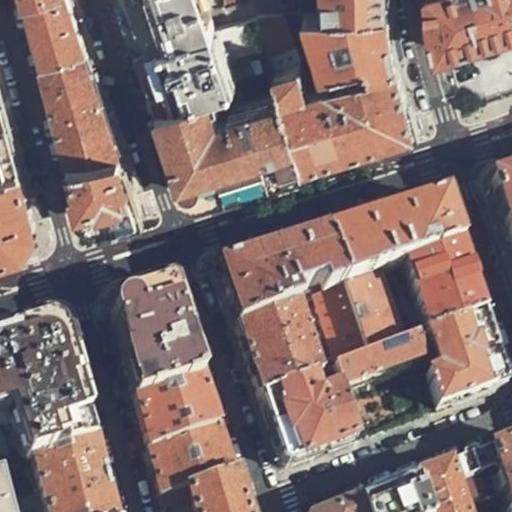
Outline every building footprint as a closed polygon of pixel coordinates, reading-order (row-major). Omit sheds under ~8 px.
[(42,58),(89,45),(73,0),(26,0),(34,27),(42,58)] [(121,0),(125,13),(136,45),(213,25),(204,0),(121,0)] [(222,0),(223,6),(253,1),(257,14),(258,13),(282,12),(299,11),(298,0),(222,0)] [(315,0),(298,0),(299,11),(303,11),(316,10),(315,0)] [(324,0),(325,10),(386,7),(386,0),(324,0)] [(511,0),(437,0),(438,5),(440,30),(446,55),(511,34),(511,0)] [(370,64),(396,55),(390,29),(386,7),(325,10),(316,10),(303,11),(323,69),(367,56),(370,64)] [(292,41),(282,12),(258,13),(270,48),(292,41)] [(148,78),(156,102),(276,70),(275,67),(270,48),(258,13),(257,14),(213,25),(136,45),(148,78)] [(69,157),(124,150),(105,95),(89,45),(42,58),(56,110),(69,157)] [(276,70),(303,159),(359,141),(415,124),(396,55),(370,64),(307,84),(299,60),(275,67),(276,70)] [(279,167),(303,159),(276,70),(156,102),(181,178),(203,191),(230,182),(279,167)] [(0,170),(19,167),(0,96),(0,170)] [(131,171),(124,150),(69,157),(83,209),(93,216),(104,223),(144,210),(131,171)] [(36,224),(19,167),(0,170),(0,254),(23,247),(36,224)] [(511,177),(488,185),(511,256),(511,177)] [(381,218),(321,238),(338,291),(375,276),(401,268),(455,247),(439,200),(381,218)] [(338,291),(321,238),(254,259),(213,272),(232,330),(292,308),(310,301),(338,291)] [(464,273),(455,247),(401,268),(422,335),(477,313),(464,273)] [(375,276),(338,291),(310,301),(333,370),(398,345),(375,276)] [(132,400),(197,381),(192,368),(165,287),(120,301),(115,311),(111,321),(132,400)] [(292,308),(232,330),(247,374),(256,401),(316,377),(292,308)] [(421,379),(433,412),(502,385),(490,349),(477,313),(422,335),(435,375),(421,379)] [(0,468),(28,460),(90,441),(62,340),(52,333),(41,327),(0,339),(0,468)] [(329,372),(351,443),(419,417),(433,412),(421,379),(409,340),(398,345),(333,370),(329,372)] [(316,377),(256,401),(269,437),(280,471),(351,443),(329,372),(316,377)] [(146,455),(214,430),(205,406),(197,381),(132,400),(139,427),(146,455)] [(159,502),(229,477),(222,456),(214,430),(146,455),(159,502)] [(464,503),(442,511),(511,511),(511,439),(450,465),(464,503)] [(42,511),(108,511),(101,482),(90,441),(28,460),(42,511)] [(420,511),(442,511),(464,503),(450,465),(430,473),(409,482),(420,511)] [(10,511),(0,472),(0,511),(10,511)] [(161,511),(241,511),(229,477),(159,502),(161,511)] [(398,486),(355,504),(357,511),(420,511),(409,482),(398,486)]
